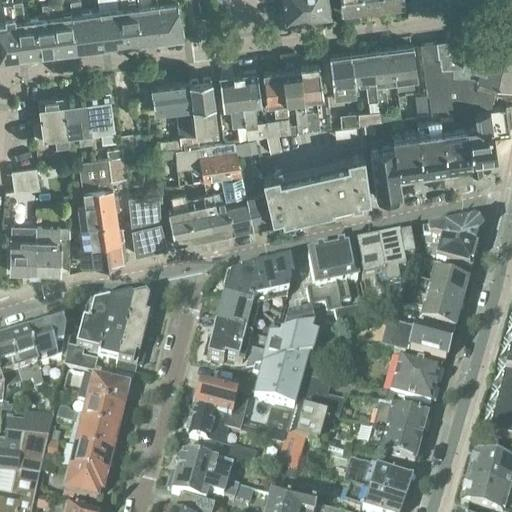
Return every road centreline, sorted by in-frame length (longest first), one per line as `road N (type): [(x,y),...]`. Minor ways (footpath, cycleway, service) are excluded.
road 1 (residential): [(511,15),(251,50),(5,71),(0,145)]
road 2 (residential): [(200,264),(511,201)]
road 3 (tertiary): [(511,211),(429,511)]
road 4 (residential): [(144,511),(200,264)]
road 5 (residential): [(0,315),(200,264)]
